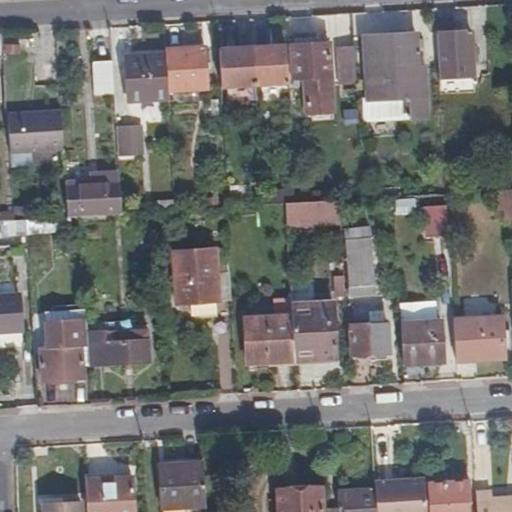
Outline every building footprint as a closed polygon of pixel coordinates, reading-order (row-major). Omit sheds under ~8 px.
[(474,32),(440,34),(444,93),(477,90),(474,32)] [(420,36),(368,39),(371,97),(363,98),(365,123),(430,117),(427,70),(421,71),(420,36)] [(311,108),(339,106),(336,43),(315,44),(314,39),(300,39),(299,45),(294,46),(296,79),(309,79),(311,108)] [(22,56),(23,47),(7,45),(6,55),(22,56)] [(288,46),(255,47),(257,82),(291,81),(288,46)] [(255,47),(222,49),(224,84),(257,82),(255,47)] [(340,86),(358,85),(356,47),(337,48),(340,86)] [(207,49),(168,50),(169,55),(171,91),(209,89),(207,49)] [(171,91),(169,55),(127,56),(130,100),(170,98),(171,91)] [(116,94),(114,60),(95,61),(97,94),(116,94)] [(338,113),(339,106),(311,108),(311,114),(338,113)] [(64,112),(9,114),(12,153),(66,150),(64,112)] [(143,124),(118,126),(120,157),(145,154),(143,124)] [(123,209),(121,173),(92,175),(93,186),(68,187),(70,218),(78,218),(124,215),(123,209)] [(92,175),(67,176),(68,187),(93,186),(92,175)] [(382,190),(383,199),(394,199),(403,197),(402,188),(382,190)] [(511,191),(501,192),(502,211),(511,209),(511,191)] [(299,204),(285,205),(287,230),(342,227),(341,201),(299,204)] [(420,217),(419,201),(398,203),(399,219),(420,217)] [(22,221),(16,221),(0,222),(0,235),(24,234),(22,221)] [(370,242),(347,244),(350,296),(372,296),(370,242)] [(232,300),(229,254),(215,254),(215,251),(174,253),(176,303),(194,303),(195,315),(219,313),(219,301),(232,300)] [(339,299),(346,299),(345,278),(337,278),(339,299)] [(21,300),(0,301),(0,328),(22,327),(21,300)] [(334,305),(292,308),(293,318),(295,362),(337,360),(334,305)] [(46,326),(85,324),(84,314),(46,317),(46,326)] [(456,319),(458,361),(507,357),(506,316),(456,319)] [(295,362),(293,318),(246,321),(247,365),(295,362)] [(443,320),(402,322),(404,363),(445,362),(443,320)] [(86,347),(87,366),(150,362),(149,333),(136,333),(136,323),(85,324),(86,347)] [(83,381),(82,366),(80,347),(86,347),(85,324),(46,326),(47,350),(41,350),(42,382),(83,381)] [(389,336),(352,338),(355,369),(391,366),(389,336)] [(206,498),(204,463),(160,466),(162,501),(206,498)] [(428,511),(427,475),(375,480),(376,488),(377,511),(428,511)] [(134,511),(132,476),(86,479),(87,511),(134,511)] [(321,511),(320,488),(276,490),(277,511),(321,511)] [(377,511),(376,488),(337,490),(338,508),(343,508),(343,511),(377,511)] [(476,511),(475,492),(432,495),(432,511),(476,511)] [(78,511),(78,501),(40,503),(40,511),(78,511)]
